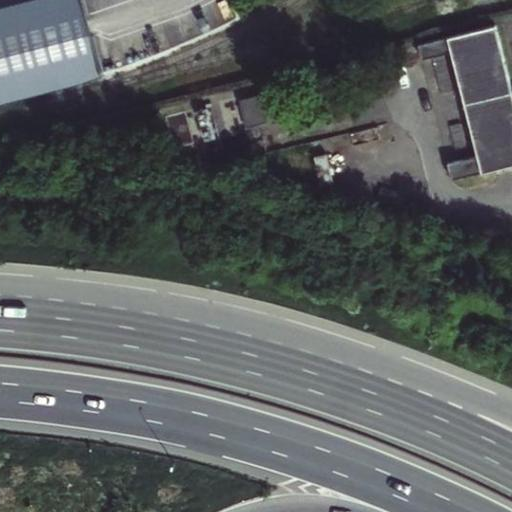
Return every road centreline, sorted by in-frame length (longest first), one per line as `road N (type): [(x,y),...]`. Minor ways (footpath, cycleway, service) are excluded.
road 1 (motorway): [(0,393),(227,429),(455,511)]
road 2 (motorway): [(511,460),(429,422),(270,368),(84,329)]
road 3 (motorway): [(511,418),(314,355),(84,329)]
